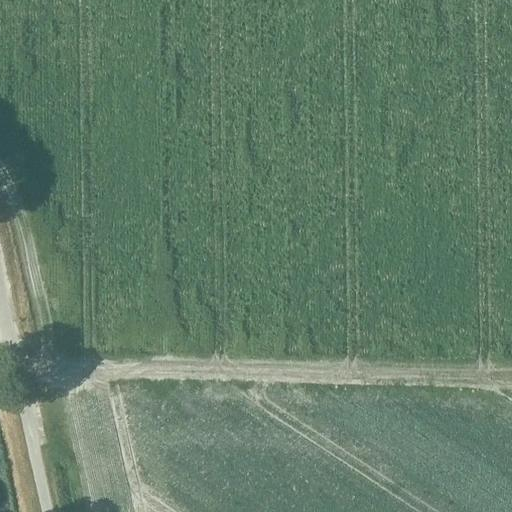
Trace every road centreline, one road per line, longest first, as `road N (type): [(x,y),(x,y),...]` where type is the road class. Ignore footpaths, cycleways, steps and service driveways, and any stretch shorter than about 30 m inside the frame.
road 1 (track): [(511,382),(10,377)]
road 2 (unclassified): [(40,511),(0,315)]
